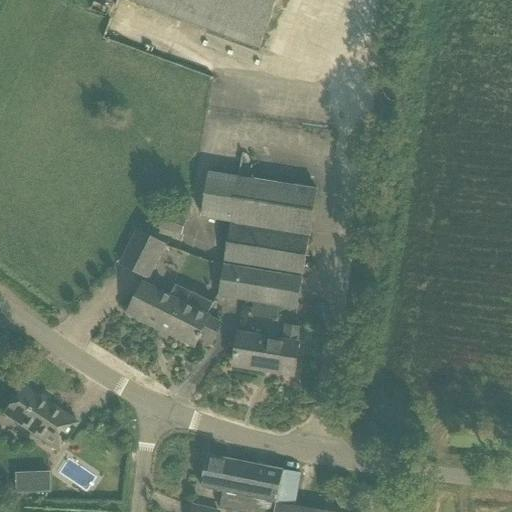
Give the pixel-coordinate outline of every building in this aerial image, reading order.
[(126,0),(260,50),(278,0),(126,0)] [(231,222),(238,178),(209,173),(202,218),(231,222)] [(238,178),(231,222),(224,266),(240,268),(303,278),(317,191),(238,178)] [(186,219),(158,211),(153,228),(182,236),(186,219)] [(121,265),(148,278),(165,244),(139,231),(121,265)] [(219,297),(234,300),(240,268),(224,266),(219,297)] [(240,268),(234,300),(297,310),(303,278),(240,268)] [(220,324),(208,318),(207,317),(213,305),(188,292),(182,304),(143,285),(129,314),(194,346),(198,338),(210,344),(220,324)] [(293,376),(299,345),(297,344),(300,329),(286,327),(283,342),(240,335),(234,366),(293,376)] [(21,386),(3,413),(42,441),(58,452),(78,424),(21,386)] [(322,511),(295,508),(301,475),(208,457),(202,488),(223,492),(220,509),(235,511),(322,511)] [(33,474),(33,492),(48,492),(48,474),(33,474)]
